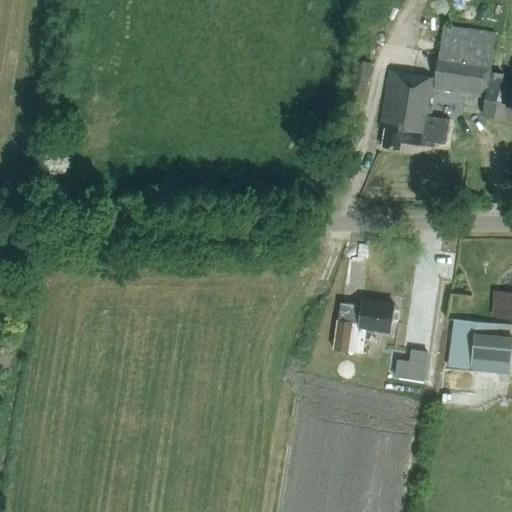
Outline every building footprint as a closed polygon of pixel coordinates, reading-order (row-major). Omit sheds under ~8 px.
[(439,120),(431,119),(436,90),(487,97),(484,116),(511,120),(511,86),(503,85),(504,74),(491,72),(497,34),(445,27),(435,79),(389,72),(383,111),(389,112),(384,147),(401,150),(402,143),(427,147),(427,141),(446,145),(451,120),(439,119),(439,120)] [(367,93),(371,64),(356,61),(352,91),(367,93)] [(395,303),(363,299),(359,324),(352,323),(353,320),(339,318),(335,348),(349,350),(350,340),(365,342),(367,326),(391,329),(395,303)] [(511,372),(511,361),(511,324),(497,323),(497,322),(455,318),(450,365),(511,372)] [(397,373),(396,375),(424,379),(425,378),(428,351),(412,349),(411,361),(398,360),(397,373)]
